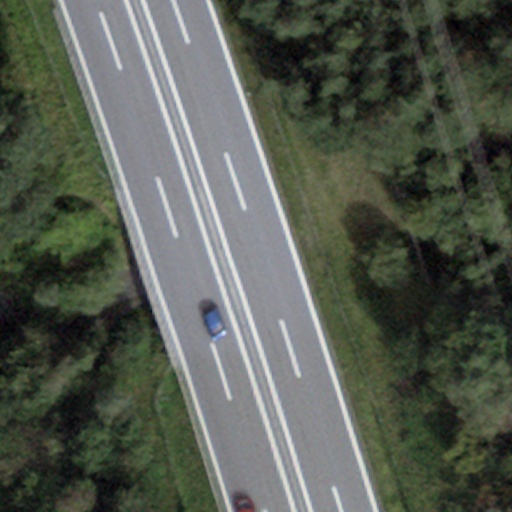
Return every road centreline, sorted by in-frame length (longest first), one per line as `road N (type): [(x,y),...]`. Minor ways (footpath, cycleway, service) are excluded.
road 1 (trunk): [(342,511),(172,0)]
road 2 (trunk): [(95,0),(263,511)]
